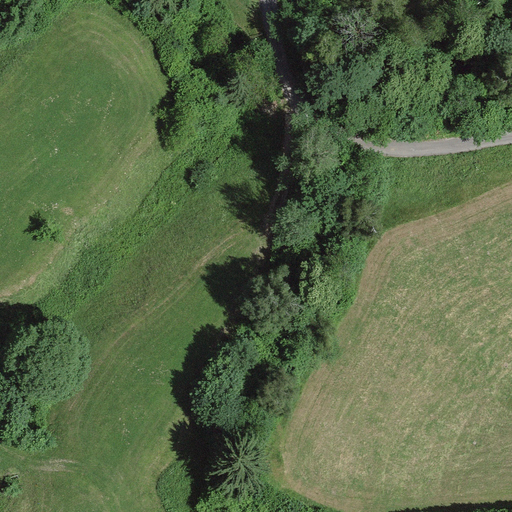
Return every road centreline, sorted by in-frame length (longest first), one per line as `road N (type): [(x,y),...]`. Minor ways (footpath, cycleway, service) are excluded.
road 1 (unclassified): [(511,137),(413,150),(355,143),(304,118),(282,76),(274,0)]
road 2 (track): [(118,511),(101,478),(75,466),(12,459),(0,449)]
